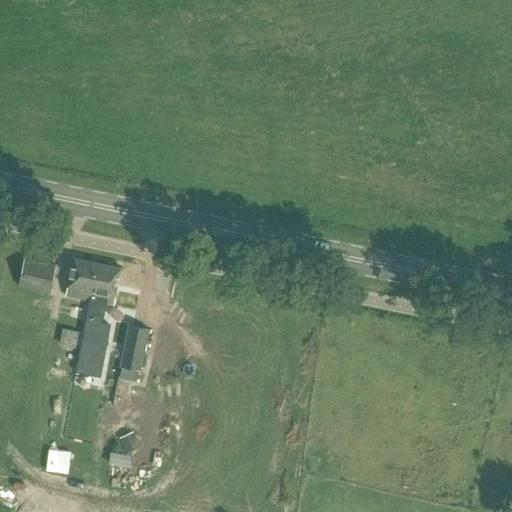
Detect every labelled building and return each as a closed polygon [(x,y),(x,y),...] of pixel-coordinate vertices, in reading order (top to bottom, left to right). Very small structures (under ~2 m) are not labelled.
[(49,294),(55,265),(24,259),(18,287),(49,294)] [(90,302),(97,264),(74,259),(66,297),(90,302)] [(90,302),(75,373),(99,379),(110,326),(101,324),(105,305),(113,307),(121,269),(97,264),(90,302)] [(128,326),(117,324),(114,339),(125,341),(120,366),(140,371),(149,329),(128,325),(128,326)] [(140,447),(133,432),(119,438),(127,454),(140,447)]
